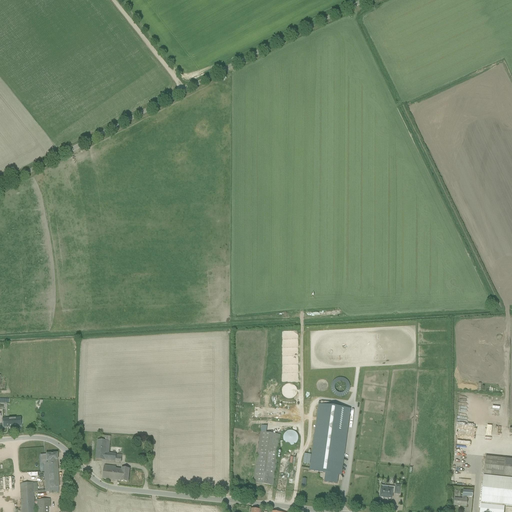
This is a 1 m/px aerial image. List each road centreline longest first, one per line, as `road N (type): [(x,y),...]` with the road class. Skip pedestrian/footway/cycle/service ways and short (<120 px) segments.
road 1 (unclassified): [(0,188),(366,0)]
road 2 (unclassified): [(302,511),(113,488),(51,442),(0,440)]
road 3 (track): [(302,312),(302,435),(291,510)]
